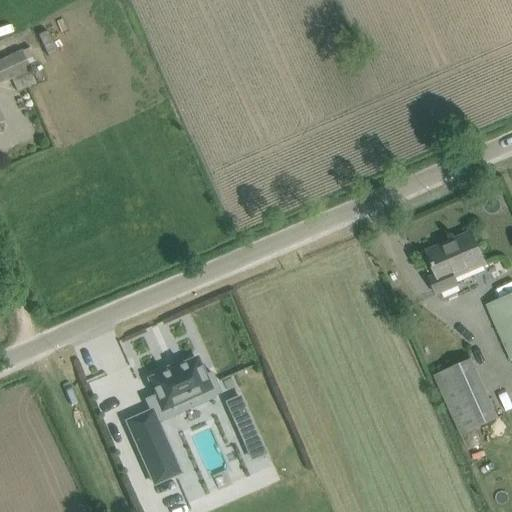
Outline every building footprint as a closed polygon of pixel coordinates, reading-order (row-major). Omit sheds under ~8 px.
[(0,84),(11,80),(17,91),(35,83),(27,65),(35,61),(29,48),(0,61),(0,124),(3,123),(0,116),(0,84)] [(485,264),(479,251),(471,233),(454,240),(456,243),(431,254),(429,251),(427,252),(437,274),(429,277),(437,295),(459,286),(456,277),(485,264)] [(511,294),(487,306),(511,361),(511,360),(511,294)] [(158,328),(122,336),(127,360),(163,352),(158,328)] [(211,373),(204,376),(196,359),(150,380),(157,396),(146,401),(151,411),(156,423),(157,423),(213,398),(213,396),(220,393),(211,373)] [(498,418),(490,400),(472,360),(435,376),(461,434),(498,418)] [(234,419),(247,414),(240,398),(227,403),(234,419)] [(157,423),(156,423),(151,411),(126,422),(154,485),(175,476),(157,435),(162,433),(157,423)]
